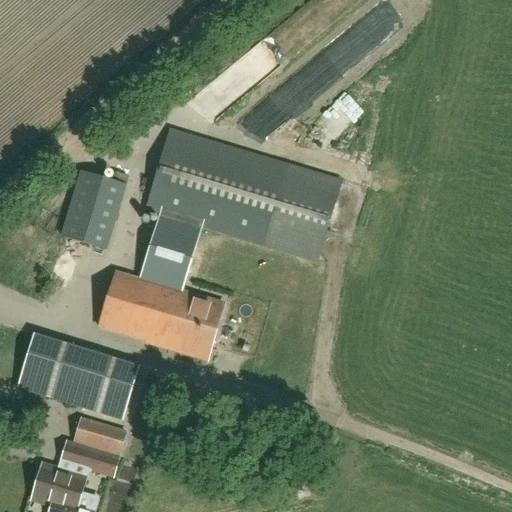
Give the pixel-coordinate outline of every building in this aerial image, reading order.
[(340,182),(291,167),(170,130),(146,210),(159,214),(139,280),(116,273),(99,328),(207,361),(223,305),(182,293),(202,227),(316,262),(340,182)] [(107,251),(126,186),(81,173),(62,237),(107,251)] [(33,335),(16,388),(122,421),(138,368),(34,336),(34,335),(33,335)] [(81,420),(75,441),(119,455),(125,433),(81,420)] [(67,444),(61,461),(113,477),(118,459),(67,444)] [(95,511),(100,499),(82,494),(87,479),(43,466),(32,500),(52,506),(49,511),(95,511)]
